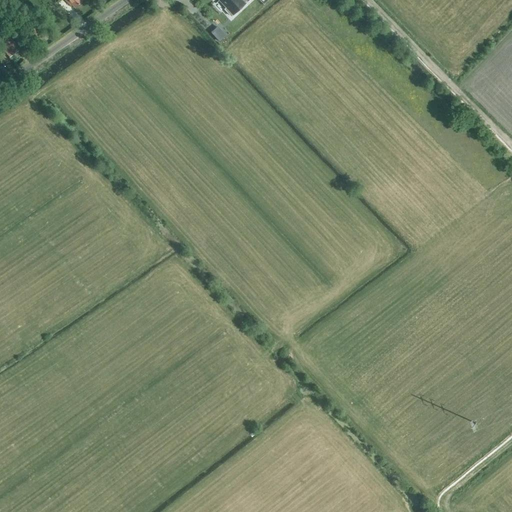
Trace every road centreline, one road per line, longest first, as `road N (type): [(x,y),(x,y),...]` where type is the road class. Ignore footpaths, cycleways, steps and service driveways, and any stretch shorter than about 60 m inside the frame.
road 1 (track): [(368,0),(511,145)]
road 2 (unclassified): [(0,83),(122,0)]
